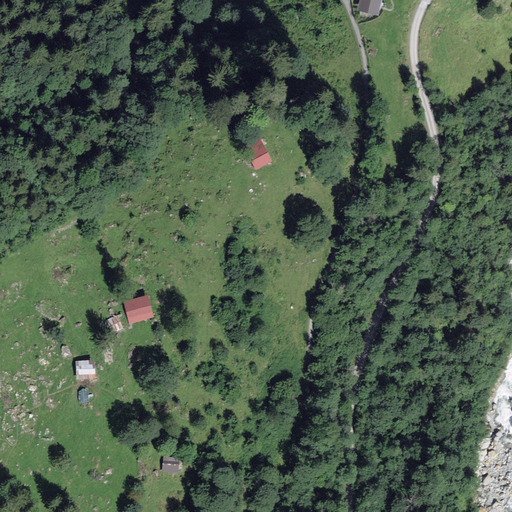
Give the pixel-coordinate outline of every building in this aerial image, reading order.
[(377,2),(377,0),(363,0),(362,8),(374,11),(375,7),(379,8),(380,3),(377,2)] [(256,168),(269,161),(258,140),(246,146),(256,168)] [(146,299),(125,304),(127,313),(148,308),(146,299)] [(129,321),(151,316),(148,308),(127,313),(129,321)] [(116,318),(108,321),(112,332),(120,328),(116,318)] [(92,364),(78,364),(79,378),(92,378),(92,364)] [(164,471),(177,472),(178,460),(165,459),(164,471)]
